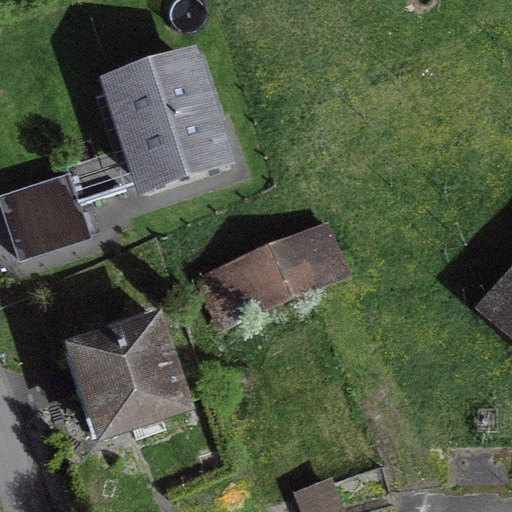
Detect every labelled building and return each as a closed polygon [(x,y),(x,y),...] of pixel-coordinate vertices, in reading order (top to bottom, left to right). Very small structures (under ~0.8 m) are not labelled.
[(208,72),(116,104),(154,214),(246,182),(208,72)] [(72,194),(4,216),(23,276),(92,253),(72,194)] [(332,243),(205,298),(224,343),(351,288),(332,243)] [(511,340),(511,299),(492,322),(511,340)] [(156,344),(68,374),(96,458),(185,428),(156,344)] [(340,511),(335,497),(300,509),(300,511),(340,511)]
